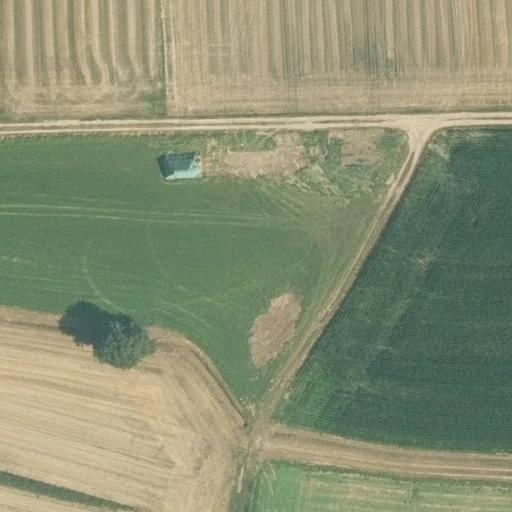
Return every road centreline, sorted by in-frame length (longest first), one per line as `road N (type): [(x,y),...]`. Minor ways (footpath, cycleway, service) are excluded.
road 1 (track): [(511,124),(0,134)]
road 2 (track): [(428,124),(255,447)]
road 3 (track): [(511,477),(406,473),(255,447)]
